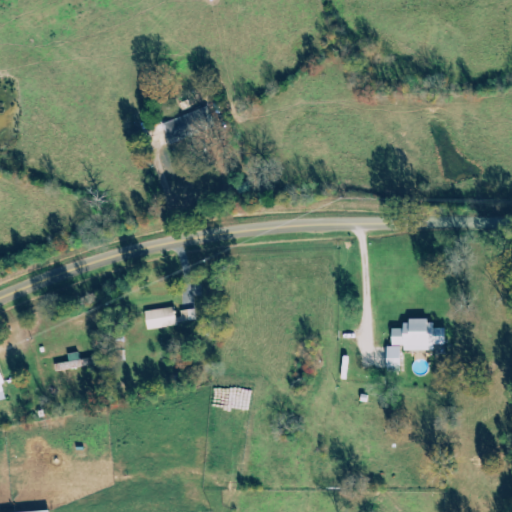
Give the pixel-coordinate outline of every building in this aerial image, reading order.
[(166,123),(172,139),(216,125),(211,108),(166,123)] [(181,326),(179,307),(149,310),(151,328),(181,326)] [(184,310),(185,321),(200,320),(199,309),(184,310)] [(439,350),(439,344),(451,344),(450,327),(438,328),(438,319),(408,320),(408,328),(396,328),(397,345),(408,344),(408,350),(439,350)] [(393,371),(406,371),(405,345),(392,346),(393,371)] [(0,364),(0,401),(11,398),(2,364),(0,364)]
